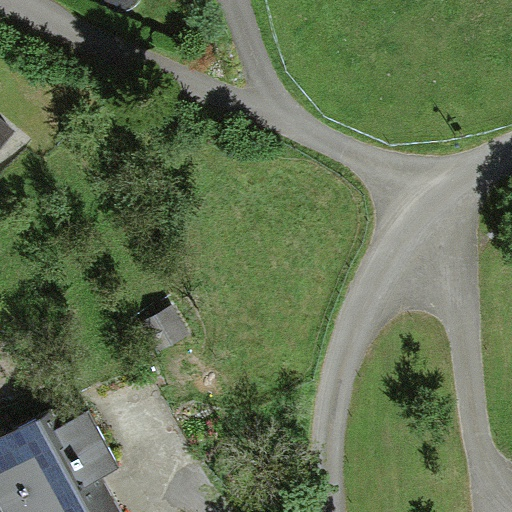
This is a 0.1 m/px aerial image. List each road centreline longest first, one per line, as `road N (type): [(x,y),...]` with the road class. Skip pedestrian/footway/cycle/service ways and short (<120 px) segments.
road 1 (residential): [(431,203),(317,135),(15,0)]
road 2 (unclassified): [(326,511),(329,424),(345,352),(376,280),(431,203)]
